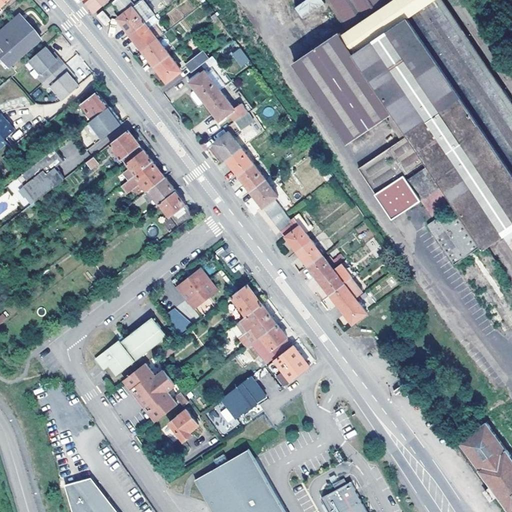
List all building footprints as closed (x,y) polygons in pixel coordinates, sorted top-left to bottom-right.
[(0,0),(0,9),(0,10),(10,0),(0,0)] [(84,0),(96,13),(111,0),(84,0)] [(132,34),(146,23),(134,7),(136,6),(131,0),(116,0),(114,2),(124,15),(119,19),(125,26),(132,34)] [(305,0),(294,8),(302,19),(324,4),(321,0),(305,0)] [(399,0),(398,0),(323,0),(346,36),(399,0)] [(503,233),(511,226),(511,167),(399,0),(346,36),(395,109),(406,124),(411,132),(429,158),(459,203),(488,244),(503,233)] [(511,167),(511,99),(444,0),(398,0),(399,0),(511,167)] [(134,7),(146,23),(152,18),(140,3),(136,6),(134,7)] [(107,25),(109,23),(113,19),(104,11),(99,16),(102,19),(107,25)] [(34,29),(22,16),(0,36),(0,42),(5,48),(9,44),(13,47),(2,57),(11,66),(42,38),(34,29)] [(144,50),(159,39),(146,23),(132,34),(136,40),(144,50)] [(385,115),(395,109),(346,36),(341,35),(340,33),(296,62),(348,140),(385,115)] [(150,59),(156,66),(171,55),(159,39),(144,50),(150,59)] [(43,83),(65,65),(55,53),(53,54),(46,47),(29,61),(41,74),(38,78),(43,83)] [(241,48),(234,53),(242,65),(250,59),(241,48)] [(195,72),(211,59),(205,51),(188,64),(195,72)] [(168,82),(183,70),(171,55),(156,66),(162,73),(168,82)] [(75,77),(65,65),(43,83),(48,89),(52,87),(64,100),(80,86),(73,79),(75,77)] [(201,106),(207,101),(222,90),(206,71),(192,82),(197,88),(193,92),(193,95),(201,106)] [(222,120),(236,109),(222,90),(207,101),(215,112),(222,120)] [(95,119),(111,106),(104,97),(99,91),(84,103),(95,119)] [(95,119),(92,122),(105,138),(125,123),(119,116),(111,106),(95,119)] [(245,106),(238,110),(242,116),(249,111),(245,106)] [(385,115),(396,131),(406,124),(395,109),(385,115)] [(241,130),(255,120),(249,112),(236,121),(241,130)] [(0,149),(6,144),(3,141),(15,131),(1,114),(0,114),(0,149)] [(396,131),(402,139),(411,132),(406,124),(396,131)] [(139,142),(131,130),(112,145),(125,160),(126,159),(129,163),(146,150),(139,142)] [(228,159),(243,148),(230,132),(216,143),(221,150),(228,159)] [(377,192),(406,172),(429,158),(411,132),(402,139),(360,168),(377,192)] [(240,175),(255,164),(243,148),(228,159),(235,167),(240,175)] [(66,161),(57,149),(19,178),(25,186),(28,184),(34,192),(36,190),(42,198),(64,182),(67,180),(60,171),(54,175),(51,172),(66,161)] [(146,150),(129,163),(136,172),(134,175),(135,177),(141,171),(154,161),(149,154),(146,150)] [(100,164),(95,157),(87,164),(92,170),(100,164)] [(459,203),(429,158),(406,172),(423,197),(437,218),(429,223),(456,261),(479,245),(456,212),(443,222),(439,216),(459,203)] [(160,169),(155,162),(154,161),(141,171),(144,175),(137,182),(140,184),(142,183),(149,191),(150,190),(167,178),(160,169)] [(253,191),(267,180),(255,164),(240,175),(245,181),(253,191)] [(406,172),(377,192),(394,217),(423,197),(406,172)] [(167,178),(150,190),(152,193),(156,199),(161,205),(178,192),(173,186),(167,178)] [(127,193),(136,186),(132,180),(122,187),(127,193)] [(265,206),(275,198),(279,195),(267,180),(253,191),(258,197),(265,206)] [(28,184),(25,186),(38,202),(42,198),(36,190),(34,192),(28,184)] [(144,195),(130,206),(132,209),(152,193),(150,190),(149,191),(144,195)] [(161,205),(179,229),(196,215),(186,201),(178,192),(161,205)] [(280,204),(275,198),(265,206),(269,213),(280,204)] [(274,218),(285,210),(280,204),(269,213),(274,218)] [(289,216),(287,213),(285,210),(274,218),(279,225),(289,216)] [(294,222),(289,216),(279,225),(283,230),(294,222)] [(299,228),(294,222),(283,230),(291,240),(299,251),(313,240),(302,226),(299,228)] [(511,226),(503,233),(511,245),(511,226)] [(511,280),(511,245),(503,233),(488,244),(511,280)] [(310,266),(324,255),(313,240),(299,251),(305,258),(310,266)] [(321,280),(335,269),(324,255),(310,266),(314,271),(321,280)] [(219,291),(202,268),(190,278),(178,288),(196,309),(219,291)] [(332,294),(346,284),(335,269),(321,280),(326,285),(332,294)] [(338,302),(343,309),(357,298),(346,284),(332,294),(338,302)] [(255,294),(249,285),(233,298),(248,318),(264,306),(255,294)] [(351,318),(355,323),(368,312),(357,298),(343,309),(351,318)] [(268,311),(264,306),(248,318),(242,322),(258,342),(279,326),(271,315),(268,311)] [(194,326),(176,309),(169,314),(174,321),(170,324),(180,337),(194,326)] [(153,316),(138,328),(141,331),(155,319),(153,316)] [(98,361),(105,370),(110,366),(118,376),(166,339),(159,331),(162,328),(155,319),(141,331),(138,328),(131,333),(133,336),(122,343),(121,342),(120,340),(103,353),(106,355),(98,361)] [(268,364),(291,346),(286,340),(289,338),(279,326),(258,342),(254,344),(263,356),(268,364)] [(169,336),(162,328),(159,331),(166,339),(169,336)] [(121,342),(122,343),(133,336),(131,333),(121,342)] [(249,348),(263,368),(264,367),(268,364),(263,356),(254,344),(249,348)] [(295,346),(276,360),(284,372),(278,377),(285,386),(311,366),(295,346)] [(96,358),(98,361),(106,355),(103,353),(96,358)] [(147,363),(126,380),(158,421),(179,404),(169,391),(178,384),(167,370),(158,377),(147,363)] [(264,393),(252,377),(223,399),(237,418),(249,408),(251,409),(258,404),(256,401),(264,393)] [(108,379),(105,381),(110,388),(114,386),(108,379)] [(187,395),(191,401),(196,397),(192,391),(187,395)] [(187,395),(184,392),(178,397),(185,405),(191,401),(187,395)] [(267,397),(264,393),(256,401),(258,404),(267,397)] [(200,425),(189,410),(171,424),(185,442),(194,435),(191,432),(200,425)] [(511,511),(511,454),(489,422),(461,443),(511,511)] [(220,469),(197,482),(214,511),(285,511),(251,452),(230,463),(226,457),(216,463),(220,469)] [(337,490),(322,498),(329,511),(368,511),(352,482),(348,484),(345,478),(334,484),(337,490)] [(114,511),(91,482),(64,489),(70,511),(114,511)]
